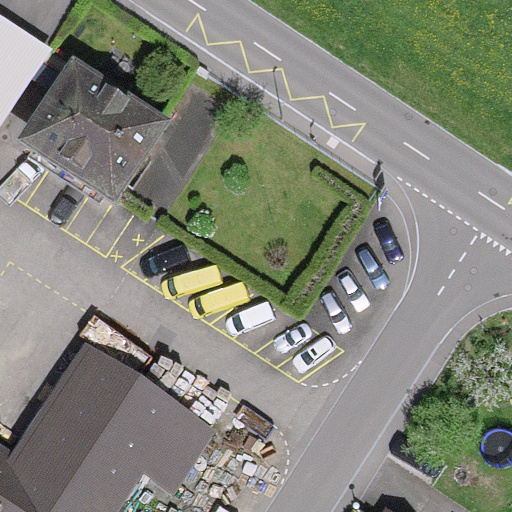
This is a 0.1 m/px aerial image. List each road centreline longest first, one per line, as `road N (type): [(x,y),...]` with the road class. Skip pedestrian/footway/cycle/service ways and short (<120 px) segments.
road 1 (tertiary): [(498,203),(191,0)]
road 2 (residential): [(498,203),(301,511)]
